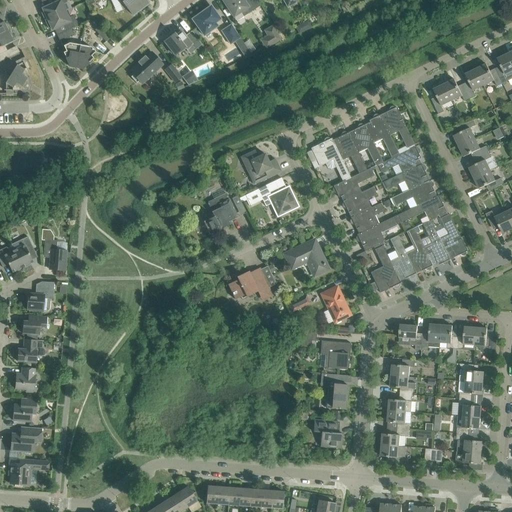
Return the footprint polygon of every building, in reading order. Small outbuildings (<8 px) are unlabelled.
[(45,21),(66,11),(63,5),(68,2),(66,0),(51,0),(54,4),(43,9),(44,12),(41,13),(45,21)] [(145,0),(118,0),(120,2),(122,1),(133,15),(148,4),(145,0)] [(222,0),(234,17),(241,12),(244,17),(256,9),(252,3),(250,0),(222,0)] [(346,11),(349,9),(350,5),(348,2),(345,1),(342,3),(341,7),(343,10),(346,11)] [(220,19),(217,14),(211,6),(192,20),(204,36),(217,26),(215,23),(220,19)] [(66,31),(72,29),(78,26),(74,15),(69,18),(66,11),(45,21),(48,29),(51,27),(52,30),(63,25),(66,31)] [(0,35),(10,31),(6,23),(5,24),(4,22),(0,23),(0,35)] [(111,37),(104,30),(100,25),(95,30),(106,42),(111,37)] [(230,44),(240,38),(232,25),(222,31),(230,44)] [(267,36),(260,40),(265,48),(281,39),(273,25),(264,31),(267,36)] [(60,42),(69,37),(75,35),(72,29),(66,31),(57,35),(60,42)] [(202,45),(198,39),(192,31),(193,33),(186,38),(181,31),(179,33),(176,30),(166,38),(167,39),(164,41),(175,56),(185,48),(190,54),(202,45)] [(0,54),(7,51),(5,45),(14,41),(15,41),(10,31),(0,35),(0,54)] [(76,69),(80,45),(69,43),(64,46),(66,51),(63,53),(70,67),(76,68),(76,69)] [(91,47),(82,46),(80,45),(76,69),(77,69),(77,68),(83,69),(94,58),(92,56),(96,52),(91,47)] [(11,74),(30,86),(31,84),(34,83),(27,69),(30,68),(31,70),(22,50),(21,51),(25,57),(15,62),(17,65),(11,74)] [(0,62),(1,62),(10,57),(7,52),(8,51),(7,51),(0,54),(0,62)] [(163,65),(159,60),(152,52),(146,58),(145,57),(139,63),(140,63),(131,72),(133,75),(131,77),(137,83),(139,81),(142,84),(163,65)] [(506,75),(511,72),(511,61),(508,54),(498,59),(502,69),(497,71),(503,84),(508,81),(506,75)] [(503,84),(497,71),(492,74),(487,64),(476,69),(484,86),(494,81),(497,86),(503,84)] [(165,70),(175,83),(182,78),(171,65),(165,70)] [(474,91),(484,86),(476,69),(466,74),(470,84),(465,87),(471,99),(477,96),(474,91)] [(29,88),(30,86),(11,74),(5,83),(6,84),(6,94),(0,93),(0,94),(16,94),(14,94),(14,91),(29,91),(29,88)] [(190,74),(182,78),(188,85),(198,81),(195,76),(190,74)] [(471,99),(465,87),(460,89),(455,79),(444,84),(452,101),(463,96),(465,102),(471,99)] [(175,85),(178,91),(185,88),(182,82),(175,85)] [(442,106),(452,101),(444,84),(434,90),(439,99),(433,102),(439,114),(445,112),(442,106)] [(397,107),(395,108),(395,107),(394,107),(393,106),(392,107),(391,107),(390,108),(389,109),(390,111),(380,115),(390,135),(399,131),(407,148),(414,145),(397,107)] [(380,115),(379,116),(379,115),(378,115),(377,114),(375,115),(374,115),(373,116),(373,117),(373,118),(369,121),(370,122),(365,125),(374,143),(383,139),(391,158),(399,154),(390,135),(380,115)] [(459,147),(475,139),(471,128),(476,126),(474,120),(461,126),(464,131),(454,136),(459,147)] [(365,125),(364,125),(363,124),(362,124),(360,124),(359,125),(358,126),(358,127),(358,128),(348,133),(358,153),(367,149),(375,166),(378,165),(383,162),(374,143),(365,125)] [(348,133),(347,133),(346,132),(344,132),(343,132),(342,133),(341,134),(341,135),(342,136),(333,140),(332,140),(342,161),(342,160),(351,156),(359,174),(367,170),(364,165),(358,153),(348,133)] [(324,142),(311,148),(312,150),(317,160),(320,166),(325,164),(327,168),(331,169),(336,167),(343,182),(351,178),(342,160),(342,161),(332,140),(333,140),(332,138),(330,139),(329,138),(328,138),(327,138),(326,138),(325,139),(324,140),(324,141),(324,142)] [(477,158),(489,152),(486,146),(480,149),(475,139),(459,147),(464,157),(474,152),(477,158)] [(416,148),(415,147),(399,154),(391,158),(383,162),(378,165),(380,169),(381,171),(381,173),(398,164),(402,173),(403,173),(421,164),(419,159),(420,158),(418,154),(419,153),(420,153),(420,152),(420,151),(419,149),(418,149),(418,148),(416,148)] [(275,159),(269,162),(265,154),(258,157),(255,151),(241,157),(248,171),(254,185),(268,178),(281,172),(275,159)] [(479,163),(469,168),(474,178),(491,171),(499,167),(494,157),(492,157),(489,152),(477,158),(479,163)] [(320,166),(317,160),(311,163),(314,169),(320,166)] [(384,182),(382,183),(385,189),(387,188),(387,190),(404,181),(408,190),(409,190),(429,181),(424,171),(425,170),(426,169),(426,168),(425,167),(424,166),(424,165),(423,165),(421,165),(421,164),(403,173),(402,173),(384,182)] [(362,193),(362,192),(358,184),(374,176),(372,171),(371,168),(367,170),(359,174),(351,178),(343,182),(334,186),(334,187),(333,188),(332,189),(332,190),(333,190),(333,191),(333,192),(334,193),(335,193),(336,193),(337,193),(339,197),(341,197),(343,202),(362,193)] [(492,190),(503,185),(504,184),(501,178),(496,181),(491,171),(474,178),(479,189),(489,184),(492,190)] [(258,189),(261,197),(270,193),(278,189),(274,181),(258,189)] [(430,181),(430,182),(429,181),(409,190),(408,190),(391,198),(395,206),(412,198),(416,206),(437,197),(437,196),(432,187),(433,187),(433,186),(433,185),(433,183),(432,182),(431,181),(430,181)] [(270,193),(261,197),(266,206),(273,203),(279,215),(276,216),(277,218),(299,207),(289,186),(271,195),(270,193)] [(214,217),(204,222),(205,226),(210,235),(221,229),(220,229),(219,227),(224,225),(225,227),(233,223),(231,220),(238,217),(233,208),(229,200),(226,193),(223,187),(211,193),(214,199),(218,209),(212,212),(214,217)] [(371,208),(367,199),(377,195),(373,187),(362,192),(362,193),(343,202),(344,203),(342,204),(342,205),(342,207),(343,208),(344,208),(346,209),(346,208),(351,218),(371,208)] [(239,198),(238,195),(232,198),(235,205),(239,206),(243,204),(242,202),(239,198)] [(246,195),(239,198),(242,202),(246,200),(249,206),(251,205),(246,195)] [(416,206),(398,215),(401,223),(425,212),(429,221),(430,220),(439,216),(440,218),(447,215),(442,203),(443,202),(443,201),(443,200),(443,199),(442,197),(441,197),(440,197),(439,197),(438,196),(437,196),(437,197),(416,206)] [(379,224),(375,216),(385,211),(381,203),(371,208),(351,218),(351,219),(350,220),(350,221),(350,223),(351,224),(352,225),(353,225),(354,225),(359,234),(357,235),(379,224)] [(511,229),(511,225),(506,212),(495,217),(492,212),(487,214),(493,227),(498,224),(503,234),(511,229)] [(463,236),(461,238),(449,214),(447,215),(440,218),(444,228),(436,232),(439,238),(438,238),(449,260),(460,255),(461,255),(461,256),(463,256),(464,255),(465,255),(465,254),(466,254),(466,253),(466,252),(467,251),(464,245),(467,244),(463,236)] [(381,233),(401,223),(398,215),(379,224),(357,235),(358,236),(357,236),(356,237),(356,238),(356,239),(356,240),(357,241),(359,242),(360,242),(365,251),(374,247),(381,243),(385,242),(381,233)] [(35,220),(29,222),(32,228),(38,226),(35,220)] [(429,221),(422,224),(429,238),(432,244),(423,248),(432,266),(437,263),(438,265),(442,263),(442,264),(443,264),(444,265),(445,264),(446,264),(447,263),(448,263),(448,262),(448,261),(448,260),(449,260),(438,238),(439,238),(436,232),(430,220),(429,221)] [(411,229),(407,221),(402,224),(405,231),(411,229)] [(422,246),(421,242),(414,228),(406,232),(415,249),(406,253),(406,254),(416,274),(425,269),(425,270),(426,270),(427,270),(428,271),(429,270),(430,270),(431,269),(431,268),(431,267),(431,266),(432,266),(422,246)] [(42,230),(42,240),(45,241),(45,242),(44,247),(51,248),(50,270),(65,271),(66,251),(57,250),(57,241),(54,240),(54,236),(50,230),(42,230)] [(406,254),(406,253),(398,236),(390,239),(398,257),(390,261),(399,281),(400,281),(409,277),(410,278),(411,278),(412,278),(413,278),(414,277),(415,276),(415,275),(415,274),(416,274),(406,254)] [(14,250),(23,268),(33,263),(28,252),(34,249),(28,237),(12,244),(15,250),(14,250)] [(327,264),(322,254),(315,239),(284,254),(292,269),(304,263),(305,266),(308,265),(314,277),(324,272),(323,271),(328,269),(325,265),(327,264)] [(390,261),(383,246),(375,250),(383,267),(371,273),(380,293),(394,286),(394,287),(395,288),(396,288),(397,287),(398,287),(399,286),(399,285),(400,284),(399,284),(401,283),(400,281),(399,281),(390,261)] [(6,247),(0,250),(0,261),(0,262),(6,260),(12,273),(23,268),(14,250),(9,253),(6,247)] [(276,271),(272,264),(268,266),(271,274),(276,271)] [(270,288),(264,277),(260,268),(249,273),(249,271),(237,277),(238,280),(228,284),(236,300),(241,297),(242,299),(258,292),(259,294),(270,288)] [(28,294),(27,310),(37,311),(43,311),(47,312),(50,309),(51,302),(49,299),(49,296),(54,297),(54,293),(54,283),(42,282),(36,285),(36,294),(28,294)] [(335,323),(342,320),(351,315),(337,286),(321,294),(335,323)] [(288,304),(292,312),(310,303),(306,296),(288,304)] [(46,329),(47,317),(29,316),(28,322),(23,321),(22,333),(40,335),(40,329),(46,329)] [(423,346),(422,350),(428,351),(428,347),(440,348),(440,343),(442,325),(430,324),(429,334),(424,334),(423,346)] [(400,325),(399,338),(409,338),(411,339),(411,346),(416,346),(416,350),(422,350),(423,346),(424,334),(417,333),(418,326),(400,325)] [(457,349),(458,336),(452,336),(453,326),(442,325),(440,343),(447,343),(447,348),(454,349),(457,349)] [(458,336),(457,349),(463,349),(463,350),(464,345),(475,345),(476,328),(465,327),(464,337),(458,336)] [(487,339),(488,329),(476,328),(475,345),(481,346),(481,350),(483,352),(485,353),(486,353),(487,352),(488,351),(492,352),(492,349),(496,350),(497,340),(493,339),(487,339)] [(316,341),(317,333),(302,332),(301,347),(307,347),(312,343),(312,341),(316,341)] [(18,349),(17,361),(36,363),(37,356),(40,357),(43,356),(45,355),(45,353),(45,351),(44,349),(42,348),(43,341),(38,340),(24,339),(24,349),(18,349)] [(322,341),(320,355),(325,355),(324,368),(337,369),(347,370),(347,364),(350,364),(350,357),(348,356),(348,351),(350,351),(351,343),(341,342),(322,341)] [(448,360),(447,363),(456,364),(457,350),(457,349),(454,349),(453,355),(448,360)] [(415,361),(413,360),(403,359),(402,365),(392,365),(392,376),(409,377),(410,367),(415,367),(415,361)] [(475,365),(465,364),(462,364),(462,371),(460,371),(459,381),(483,383),(484,372),(474,371),(475,365)] [(22,368),(22,374),(16,374),(15,389),(26,390),(26,392),(34,393),(36,375),(35,375),(35,369),(22,368)] [(326,380),(329,381),(329,382),(342,383),(342,375),(328,374),(328,375),(327,375),(326,380)] [(409,383),(409,377),(392,376),(391,387),(401,388),(400,394),(413,395),(413,389),(415,390),(416,383),(409,383)] [(483,395),(483,383),(459,381),(459,392),(460,392),(460,399),(472,400),(473,394),(483,395)] [(328,387),(327,407),(346,408),(346,400),(345,400),(345,394),(346,394),(346,395),(347,395),(348,385),(347,385),(347,386),(341,385),(337,385),(334,385),(328,385),(328,387)] [(390,401),(386,401),(387,410),(389,410),(389,411),(411,412),(413,395),(400,394),(400,400),(390,399),(390,401)] [(14,405),(13,421),(31,422),(32,414),(36,414),(37,399),(22,398),(21,405),(14,405)] [(472,406),(472,400),(460,399),(458,416),(481,418),(482,407),(472,406)] [(387,412),(385,420),(388,420),(388,422),(398,423),(397,429),(410,430),(410,423),(411,412),(389,411),(389,413),(387,412)] [(458,416),(457,434),(469,434),(470,429),(480,429),(481,418),(458,416)] [(339,422),(325,421),(325,420),(314,420),(313,432),(321,433),(320,446),(341,448),(343,434),(338,433),(339,422)] [(21,427),(21,435),(12,434),(11,451),(33,453),(33,442),(41,442),(42,429),(21,427)] [(409,436),(410,430),(397,429),(397,435),(383,434),(382,445),(399,447),(400,436),(409,436)] [(469,440),(469,434),(457,434),(456,440),(458,440),(457,451),(482,453),(483,442),(469,440)] [(382,445),(381,456),(398,458),(397,463),(403,464),(403,458),(406,458),(407,447),(399,447),(382,445)] [(442,450),(438,450),(432,449),(431,462),(441,463),(442,450)] [(481,464),(482,453),(457,451),(456,462),(481,464)] [(49,462),(39,461),(20,460),(20,464),(10,463),(9,471),(11,471),(10,484),(29,486),(30,469),(48,470),(49,462)] [(217,504),(219,487),(207,486),(206,503),(217,504)] [(179,493),(188,507),(197,501),(188,487),(179,493)] [(228,505),(229,488),(219,487),(217,504),(228,505)] [(239,506),(240,489),(229,488),(228,505),(239,506)] [(250,507),(251,489),(240,489),(239,506),(250,507)] [(261,507),(262,490),(251,489),(250,507),(261,507)] [(271,508),(273,491),(262,490),(261,507),(271,508)] [(282,509),(283,502),(284,492),(273,491),(271,508),(282,509)] [(178,511),(180,511),(188,507),(179,493),(169,499),(178,511)] [(165,511),(178,511),(169,499),(160,504),(165,511)] [(317,511),(321,511),(333,511),(335,503),(319,500),(317,511)]
